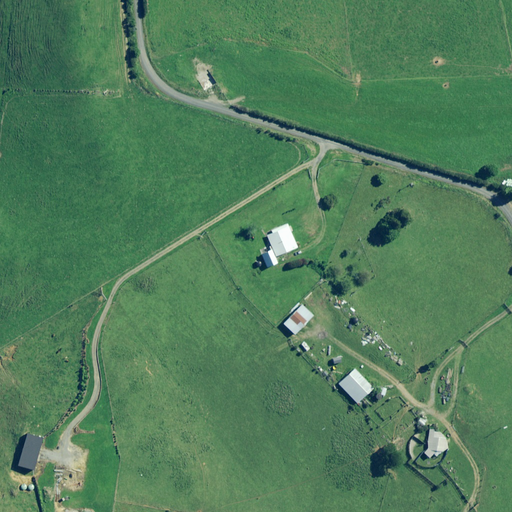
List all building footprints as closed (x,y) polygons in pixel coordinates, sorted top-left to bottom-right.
[(298,248),(288,224),(272,231),(273,234),(266,236),(275,257),(298,248)] [(277,263),(271,250),(260,254),(266,268),(277,263)] [(312,316),(301,305),(283,324),(294,335),(312,316)] [(307,345),(305,343),(303,346),(305,348),(303,349),(317,361),(325,352),(312,342),(311,344),(309,343),(307,345)] [(361,377),(363,376),(361,373),(359,375),(354,369),(338,384),(356,403),(372,389),(361,377)] [(384,396),(386,389),(382,388),(382,389),(379,388),(378,395),(384,396)] [(441,452),(442,453),(446,449),(448,449),(448,446),(446,446),(447,441),(440,433),(434,433),(434,430),(428,429),(427,450),(423,454),(428,459),(429,458),(433,454),(436,457),(441,452)]
